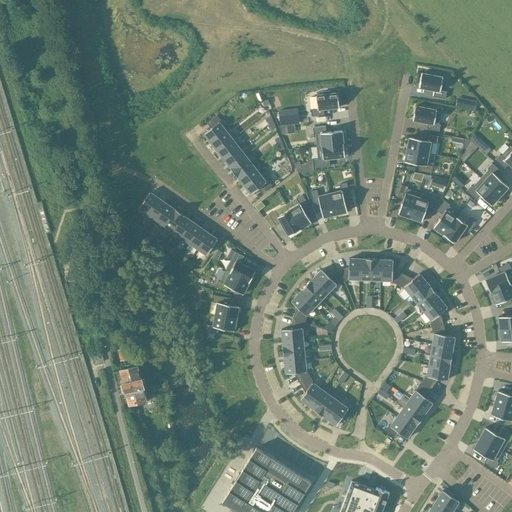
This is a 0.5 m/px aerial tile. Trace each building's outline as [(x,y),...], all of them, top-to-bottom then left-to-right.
[(428,76),(422,75),(419,88),(434,92),(433,98),(445,100),(447,93),(440,92),(443,79),(436,77),(437,75),(429,73),(428,76)] [(259,102),(267,99),(264,91),(256,94),(259,102)] [(316,95),(317,109),(311,109),(312,116),(324,115),(323,109),(339,107),(337,93),(331,94),(330,91),(322,92),(323,95),(316,95)] [(475,110),(476,102),(457,98),(455,106),(475,110)] [(415,106),(412,120),(428,123),(427,129),(439,131),(440,125),(438,124),(441,111),(415,106)] [(286,110),(279,111),(280,125),(299,123),(298,114),(286,115),(286,110)] [(204,133),(210,142),(225,130),(219,122),(221,120),(217,115),(207,123),(210,128),(204,133)] [(286,125),(279,126),(282,134),(287,133),(286,125)] [(315,134),(317,147),(343,144),(343,143),(343,141),(344,141),(344,133),(342,133),(342,131),(326,132),(325,126),(313,127),(314,134),(315,134)] [(232,139),(225,130),(210,142),(217,151),(232,139)] [(409,137),(407,149),(430,154),(437,155),(439,143),(437,143),(438,136),(426,134),(425,140),(409,137)] [(452,136),(451,142),(467,145),(469,140),(452,136)] [(239,147),(232,139),(217,151),(224,159),(239,147)] [(482,151),(486,146),(481,141),(476,145),(482,151)] [(239,147),(224,159),(230,167),(231,168),(246,156),(251,152),(244,143),(239,147)] [(345,157),(343,143),(343,144),(317,147),(318,159),(314,159),(315,168),(330,166),(329,158),(345,157)] [(495,160),(504,168),(508,163),(511,166),(511,147),(510,146),(501,156),(500,154),(495,160)] [(428,165),(430,154),(407,149),(404,162),(420,164),(419,171),(431,173),(432,166),(428,165)] [(460,159),(463,161),(470,155),(465,150),(460,159)] [(230,167),(230,168),(237,177),(238,177),(237,177),(252,165),(258,161),(251,152),(246,156),(231,168),(230,167)] [(299,162),(294,163),(298,173),(307,172),(304,164),(300,165),(299,162)] [(488,169),(480,178),(500,196),(508,187),(497,176),(501,172),(492,163),(487,168),(488,169)] [(259,173),(252,165),(237,177),(238,177),(244,185),(259,173)] [(421,182),(424,174),(414,172),(411,179),(421,182)] [(266,182),(259,173),(244,185),(251,194),(258,188),(262,193),(272,185),(268,180),(266,182)] [(298,173),(290,178),(293,184),(300,180),(298,173)] [(476,199),(480,195),(491,205),(500,196),(480,178),(472,187),(471,186),(466,191),(476,199)] [(330,193),(335,214),(337,214),(337,216),(345,214),(345,212),(347,211),(343,196),(349,195),(346,182),(339,184),(341,191),(330,193)] [(403,199),(398,213),(410,217),(418,192),(407,189),(408,187),(401,185),(397,197),(403,199)] [(321,212),(323,217),(335,214),(330,193),(318,196),(317,190),(310,192),(313,204),(319,202),(321,212)] [(158,198),(150,192),(139,208),(147,214),(158,198)] [(418,192),(410,217),(422,221),(427,207),(432,209),(436,197),(430,194),(429,196),(418,192)] [(289,210),(300,229),(311,222),(303,209),(308,206),(302,195),(296,198),(299,204),(289,210)] [(166,204),(158,198),(147,214),(155,220),(166,204)] [(442,214),(433,227),(444,235),(456,217),(457,217),(459,213),(449,206),(450,204),(444,200),(437,211),(442,214)] [(258,211),(265,206),(261,201),(254,206),(258,211)] [(321,212),(319,202),(313,204),(315,213),(321,212)] [(175,209),(166,204),(155,220),(164,225),(175,210),(175,209)] [(175,209),(175,210),(164,225),(172,231),(183,216),(184,216),(184,215),(175,209)] [(280,222),(288,236),(300,229),(289,210),(278,216),(275,211),(268,214),(275,225),(280,222)] [(275,225),(268,214),(263,217),(271,227),(275,225)] [(181,237),(192,221),(184,216),(183,216),(172,231),(181,237)] [(456,217),(444,235),(454,242),(464,229),(469,233),(476,222),(470,218),(466,224),(457,217),(456,217)] [(189,243),(200,227),(192,221),(181,237),(189,243)] [(190,243),(186,248),(194,254),(197,249),(198,249),(209,233),(200,227),(189,243),(190,243)] [(206,255),(217,239),(209,233),(198,249),(206,255)] [(231,259),(225,270),(249,282),(249,283),(255,271),(241,263),(244,256),(231,249),(227,257),(231,259)] [(359,279),(360,259),(349,258),(348,267),(340,270),(344,282),(350,279),(359,279)] [(370,280),(371,259),(366,258),(366,259),(360,259),(359,279),(370,280)] [(381,280),(382,260),(376,259),(371,259),(370,280),(381,280)] [(392,282),(397,285),(403,274),(393,269),(393,260),(382,260),(381,280),(392,280),(392,282)] [(490,293),(490,292),(511,282),(511,275),(510,270),(511,270),(509,263),(497,268),(499,274),(485,280),(490,293)] [(341,283),(336,272),(327,275),(321,269),(314,278),(328,292),(335,285),(341,283)] [(215,287),(226,292),(229,287),(243,294),(249,283),(249,282),(225,270),(220,281),(218,280),(215,287)] [(403,286),(410,295),(426,282),(419,273),(413,279),(403,274),(397,285),(402,287),(403,286)] [(306,285),(321,299),(328,292),(314,278),(310,282),(309,281),(306,285)] [(417,303),(433,290),(430,286),(426,282),(410,295),(417,303)] [(511,282),(490,292),(495,304),(500,302),(509,298),(511,304),(511,303),(511,282)] [(299,293),(314,307),(321,299),(306,285),(302,289),(303,289),(299,293)] [(424,312),(440,299),(436,295),(437,294),(433,290),(417,303),(424,312)] [(306,315),(314,307),(299,293),(291,301),(297,307),(293,318),(305,322),(307,316),(306,315)] [(211,301),(209,313),(215,314),(236,318),(239,306),(223,303),(225,297),(212,295),(211,301)] [(509,298),(500,302),(502,308),(511,304),(509,298)] [(430,321),(431,327),(443,324),(440,313),(447,308),(440,299),(424,312),(431,320),(430,321)] [(236,318),(215,314),(213,326),(206,324),(205,331),(217,334),(219,328),(234,331),(236,318)] [(511,314),(498,316),(500,329),(511,327),(511,314)] [(303,327),(305,322),(293,318),(290,329),(281,329),(282,341),(303,339),(302,328),(303,327)] [(432,344),(452,347),(454,336),(446,335),(443,324),(431,327),(433,333),(434,333),(432,344)] [(511,327),(500,329),(500,331),(498,331),(499,339),(501,339),(501,341),(511,340),(511,327)] [(304,349),(303,339),(282,341),(283,346),(282,346),(283,351),(304,349)] [(430,355),(451,358),(452,353),(451,353),(452,347),(432,344),(430,355)] [(305,360),(304,349),(283,351),(283,357),(284,357),(284,362),(305,360)] [(95,364),(104,361),(102,353),(93,355),(95,364)] [(429,365),(449,369),(450,363),(451,358),(430,355),(429,365)] [(306,371),(305,360),(284,362),(285,373),(294,373),(299,382),(310,376),(307,371),(306,371)] [(421,382),(432,388),(438,378),(447,380),(449,369),(429,365),(427,376),(425,376),(421,382)] [(125,392),(130,390),(129,387),(134,386),(133,383),(142,380),(142,378),(140,378),(137,366),(120,370),(123,383),(122,383),(125,392)] [(313,381),(310,376),(299,382),(305,392),(300,399),(309,406),(321,389),(312,383),(313,381)] [(147,385),(144,386),(142,380),(133,383),(134,386),(129,387),(130,390),(125,392),(125,393),(126,392),(129,405),(146,400),(146,399),(150,398),(147,385)] [(409,399),(426,411),(432,402),(426,397),(432,388),(421,382),(415,390),(416,390),(409,399)] [(318,412),(330,395),(321,389),(309,406),(314,409),(313,409),(318,412)] [(495,392),(493,400),(495,401),(494,402),(511,407),(511,394),(498,390),(497,393),(495,392)] [(327,418),(339,402),(330,395),(318,412),(322,415),(327,418)] [(403,408),(420,420),(423,416),(426,411),(409,399),(403,408)] [(349,407),(348,408),(339,402),(327,418),(336,425),(341,418),(346,421),(354,411),(349,407)] [(511,407),(494,402),(491,414),(506,419),(504,425),(511,427),(511,419),(511,420),(511,418),(511,407)] [(397,417),(413,429),(416,424),(417,425),(420,420),(403,408),(397,417)] [(142,427),(137,409),(132,411),(137,428),(142,427)] [(399,433),(407,438),(413,429),(397,417),(390,426),(389,425),(385,430),(396,438),(399,433)] [(485,427),(479,438),(502,451),(508,441),(510,442),(511,437),(511,434),(502,429),(499,435),(485,427)] [(159,434),(156,438),(162,442),(166,436),(162,433),(159,434)] [(479,438),(473,449),(487,457),(484,462),(495,468),(498,462),(497,461),(502,451),(479,438)] [(235,481),(222,502),(237,511),(291,511),(311,482),(274,458),(267,454),(256,447),(239,474),(238,473),(234,480),(235,481)] [(496,475),(504,481),(511,470),(502,465),(496,475)] [(351,480),(339,511),(381,511),(389,492),(376,487),(375,489),(351,480)] [(437,499),(453,509),(459,501),(443,490),(437,499)] [(431,508),(437,511),(451,511),(453,509),(437,499),(431,508)]
